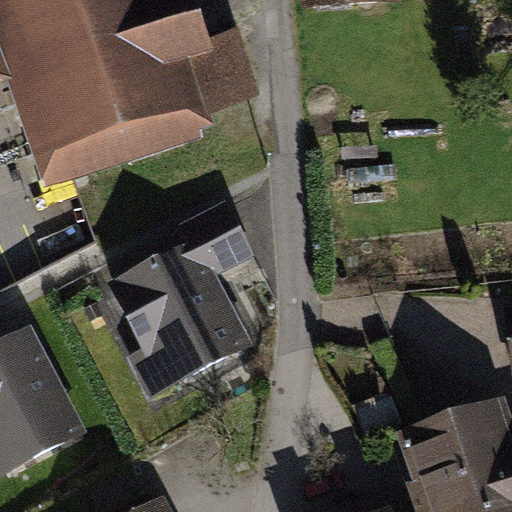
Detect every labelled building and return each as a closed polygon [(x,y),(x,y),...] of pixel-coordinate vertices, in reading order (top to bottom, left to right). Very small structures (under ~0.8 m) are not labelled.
[(11,0),(70,172),(185,133),(159,58),(202,44),(187,0),(172,0),(142,10),(138,0),(11,0)] [(198,48),(217,105),(245,96),(238,74),(251,70),(239,34),(198,48)] [(192,251),(117,290),(148,352),(154,349),(173,385),(243,349),(192,251)] [(77,435),(25,338),(0,351),(0,458),(7,472),(77,435)] [(443,431),(469,511),(511,511),(511,457),(511,458),(496,414),(443,431)] [(469,511),(443,431),(408,443),(429,505),(416,510),(416,511),(469,511)] [(408,511),(404,500),(371,511),(408,511)]
